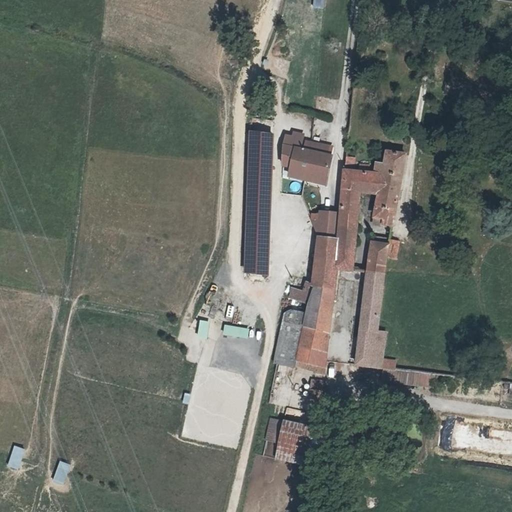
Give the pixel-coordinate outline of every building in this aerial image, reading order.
[(250,147),(270,149),(271,134),(251,132),(250,147)] [(280,172),(295,174),(328,181),(332,154),(328,153),(284,144),(280,172)] [(248,170),(242,240),(261,242),(270,149),(250,147),(248,170)] [(337,238),(336,248),(353,250),(360,192),(374,193),(372,217),(379,218),(379,224),(393,226),(401,152),(381,149),(379,162),(371,161),(369,171),(364,171),(365,166),(360,165),(357,164),(356,170),(345,169),(337,238)] [(354,152),(346,151),(345,165),(352,164),(354,152)] [(327,188),(328,181),(295,174),(294,181),(327,188)] [(313,255),(336,257),(336,248),(337,238),(334,238),(315,235),(313,255)] [(389,238),(388,244),(387,256),(387,257),(397,258),(399,240),(393,239),(389,238)] [(261,242),(242,240),(241,254),(240,272),(258,274),(261,242)] [(374,254),(387,256),(388,244),(375,243),(374,254)] [(353,250),(336,248),(336,257),(335,269),(351,271),(353,250)] [(385,275),(387,257),(387,256),(374,254),(371,273),(375,274),(383,274),(385,275)] [(312,288),(332,290),(335,269),(336,257),(313,255),(310,287),(312,288)] [(378,333),(385,275),(383,274),(375,274),(371,273),(360,366),(396,370),(397,362),(384,360),(387,335),(378,333)] [(293,308),(305,310),(306,301),(312,288),(310,287),(307,283),(291,277),(285,301),(293,303),(293,308)] [(302,323),(301,328),(328,331),(332,290),(312,288),(306,301),(305,310),(304,317),(302,323)] [(209,313),(211,303),(204,301),(202,311),(209,313)] [(273,368),(295,371),(296,361),(298,350),(299,343),(301,328),(302,323),(304,317),(290,314),(282,318),(277,341),(273,368)] [(196,337),(207,337),(208,320),(198,319),(196,337)] [(247,338),(248,328),(223,323),(222,333),(247,338)] [(298,350),(326,354),(328,331),(301,328),(299,343),(298,350)] [(324,374),(326,354),(298,350),(296,361),(295,371),(324,374)] [(420,384),(420,372),(407,371),(406,383),(420,384)] [(308,381),(307,392),(322,394),(323,383),(308,381)] [(321,401),(322,394),(307,392),(306,400),(321,402),(321,401)] [(273,463),(307,465),(314,466),(318,428),(277,426),(273,463)] [(6,465),(17,469),(24,448),(13,444),(6,465)] [(63,485),(68,462),(57,460),(52,483),(63,485)]
